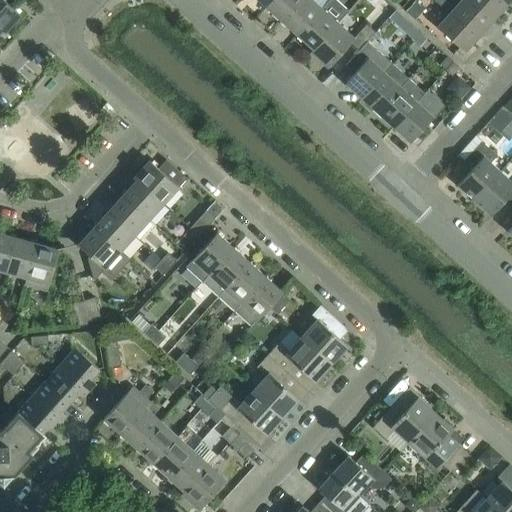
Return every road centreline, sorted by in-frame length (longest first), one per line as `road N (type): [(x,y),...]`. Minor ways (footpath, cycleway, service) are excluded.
road 1 (residential): [(153,121),(396,344)]
road 2 (residential): [(403,192),(196,0)]
road 3 (residential): [(396,344),(260,511)]
road 4 (residential): [(0,203),(40,214),(79,202),(153,121)]
road 5 (residential): [(158,511),(105,465),(69,460),(16,511)]
road 6 (residential): [(403,192),(511,70)]
road 7 (residential): [(396,344),(511,439)]
road 8 (residential): [(511,294),(403,192)]
road 9 (residential): [(153,121),(81,53),(69,17)]
